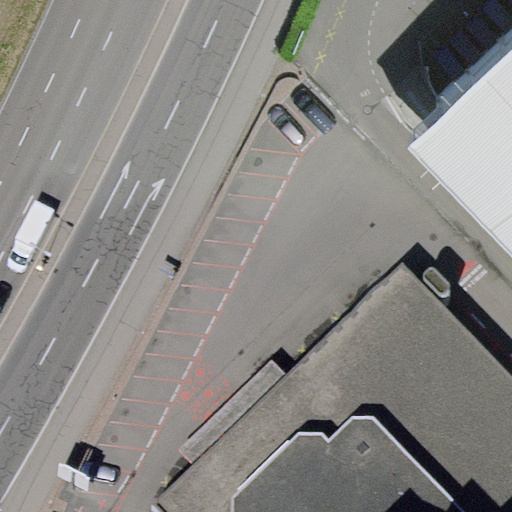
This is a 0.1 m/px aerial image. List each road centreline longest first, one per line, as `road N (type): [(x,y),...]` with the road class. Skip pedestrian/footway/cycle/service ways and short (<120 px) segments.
road 1 (secondary): [(0,465),(151,196),(238,0)]
road 2 (secondary): [(124,0),(54,151),(0,236)]
